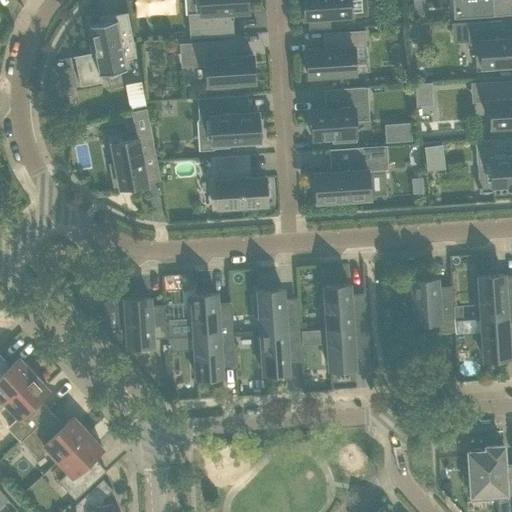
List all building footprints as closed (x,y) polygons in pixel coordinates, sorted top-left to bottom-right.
[(198,0),(200,12),(188,13),(189,37),(233,34),(232,19),(230,19),(230,11),(248,10),(246,0),(198,0)] [(302,0),(303,18),(307,18),(308,29),(330,27),(329,16),(351,15),(350,0),(302,0)] [(451,0),(453,18),(493,16),(492,0),(451,0)] [(72,56),(72,57),(74,57),(76,70),(77,70),(80,86),(101,82),(99,73),(126,68),(124,59),(136,57),(127,12),(126,12),(110,15),(99,17),(100,22),(89,24),(94,51),(72,56)] [(511,36),(501,37),(500,19),(466,21),(467,41),(473,41),(475,71),(494,69),(493,66),(511,64),(511,36)] [(417,24),(408,24),(408,37),(417,37),(417,24)] [(328,33),(329,47),(305,49),(307,76),(310,76),(310,79),(334,78),(334,74),(355,73),(353,47),(366,46),(365,29),(327,32),(327,33),(328,33)] [(236,82),(254,81),(252,54),(226,56),(225,40),(191,42),(192,59),(204,59),(206,84),(212,84),(213,89),(236,87),(236,82)] [(127,106),(144,104),(142,79),(125,81),(127,106)] [(509,125),(511,124),(511,80),(488,82),(489,100),(488,100),(490,131),(510,130),(509,125)] [(430,82),(415,83),(416,105),(432,104),(430,82)] [(315,126),(316,137),(331,136),(331,142),(356,141),(354,107),(353,107),(353,102),(364,101),(363,86),(328,88),(329,108),(310,109),(311,127),(315,126)] [(241,108),(234,108),(233,95),(197,97),(198,120),(210,119),(212,148),(229,147),(228,142),(259,140),(259,133),(262,133),(261,118),(258,119),(257,112),(241,113),(241,108)] [(146,182),(160,179),(151,134),(111,142),(115,163),(109,164),(113,185),(119,184),(119,187),(133,184),(134,187),(147,185),(146,182)] [(490,162),(491,185),(508,184),(508,187),(510,186),(510,190),(511,189),(511,148),(504,149),(503,137),(474,139),(476,163),(490,162)] [(386,145),(351,147),(352,160),(344,161),(344,165),(330,166),(330,171),(313,172),(314,178),(313,178),(314,195),(315,195),(315,200),(334,199),(335,202),(352,201),(351,198),(370,197),(368,170),(388,169),(386,145)] [(213,207),(241,205),(265,204),(265,196),(269,195),(268,183),(264,184),(263,176),(246,177),(245,170),(247,170),(246,154),(212,156),(213,179),(211,179),(213,207)] [(503,274),(497,274),(497,273),(497,274),(493,274),(493,273),(492,273),(492,274),(489,275),(489,274),(488,274),(488,275),(484,275),(484,274),(483,274),(483,275),(478,275),(478,276),(478,283),(474,283),(475,300),(479,300),(480,304),(479,304),(479,305),(480,305),(480,309),(479,309),(479,310),(480,310),(481,315),(479,315),(479,316),(480,315),(480,317),(511,314),(511,293),(504,294),(503,274)] [(436,278),(431,278),(431,277),(430,277),(430,278),(426,279),(426,278),(426,279),(422,279),(422,278),(421,278),(421,279),(418,279),(418,278),(417,278),(417,279),(411,280),(412,290),(405,291),(406,308),(413,307),(414,322),(420,322),(420,323),(421,323),(420,321),(424,321),(424,322),(425,322),(425,321),(428,321),(429,322),(429,321),(433,321),(433,322),(434,322),(434,321),(439,321),(439,320),(439,318),(452,317),(451,308),(439,309),(437,278),(436,278)] [(348,284),(343,284),(343,283),(342,283),(342,284),(339,284),(338,284),(334,285),(334,284),(334,285),(330,285),(330,284),(329,284),(329,285),(324,285),(324,286),(324,293),(320,294),(321,311),(325,310),(325,314),(325,315),(326,315),(326,320),(325,320),(326,320),(326,325),(325,325),(325,326),(326,326),(326,327),(364,324),(363,304),(350,305),(349,284),(348,284)] [(282,288),(277,289),(277,288),(276,288),(276,289),(272,289),(272,288),(271,288),(271,289),(268,289),(268,288),(267,288),(267,289),(264,289),(263,289),(257,290),(257,298),(254,298),(255,315),(259,315),(259,319),(258,319),(258,320),(259,319),(259,324),(258,324),(258,325),(260,325),(260,329),(259,329),(259,330),(260,330),(260,331),(298,329),(297,320),(285,321),(282,288)] [(188,319),(165,321),(166,338),(193,336),(231,333),(231,324),(218,325),(217,302),(216,293),(210,293),(210,292),(209,292),(209,293),(206,293),(206,292),(205,292),(205,293),(201,293),(201,294),(197,294),(197,293),(196,293),(196,294),(191,294),(190,295),(191,302),(187,302),(188,319)] [(149,297),(144,297),(144,296),(143,296),(143,297),(139,297),(139,296),(138,297),(135,298),(135,297),(134,297),(134,298),(130,298),(130,297),(130,298),(124,298),(124,299),(125,309),(118,310),(119,327),(126,326),(127,346),(133,345),(133,346),(134,346),(133,345),(137,345),(137,346),(138,346),(138,345),(141,344),(142,346),(142,344),(146,344),(146,345),(147,345),(152,344),(152,337),(165,336),(163,316),(151,317),(149,297)] [(462,305),(452,306),(453,319),(462,318),(462,305)] [(511,314),(480,317),(481,318),(480,318),(480,319),(481,319),(481,323),(480,324),(481,324),(481,329),(480,329),(480,330),(481,330),(482,334),(478,334),(479,351),(483,351),(483,358),(484,358),(489,358),(489,359),(490,359),(490,358),(493,358),(493,359),(494,359),(494,358),(498,357),(498,358),(499,358),(498,357),(502,357),(502,358),(503,358),(503,357),(508,357),(508,356),(509,356),(507,336),(511,335),(511,314)] [(352,334),(365,334),(364,324),(326,327),(326,328),(325,328),(325,329),(327,329),(327,334),(326,334),(327,334),(327,339),(326,339),(326,340),(327,340),(327,344),(323,344),(325,361),(328,361),(329,368),(329,369),(335,368),(335,369),(336,369),(335,368),(339,368),(339,369),(340,369),(340,368),(343,368),(343,369),(344,368),(348,367),(348,368),(349,368),(349,367),(354,367),(352,334)] [(286,339),(298,338),(298,329),(260,331),(260,333),(259,333),(259,334),(260,333),(260,338),(259,338),(259,339),(260,339),(261,343),(260,343),(260,344),(261,344),(261,348),(257,348),(258,365),(262,365),(262,373),(263,373),(268,373),(269,373),(273,372),(273,373),(273,372),(277,372),(277,373),(278,373),(278,372),(281,372),(281,373),(282,372),(287,371),(288,371),(286,339)] [(219,343),(232,342),(231,333),(193,336),(193,337),(192,337),(192,338),(194,338),(194,342),(193,342),(193,343),(194,343),(194,348),(193,348),(194,348),(194,352),(190,353),(191,370),(195,369),(196,377),(202,377),(202,378),(202,377),(206,377),(207,377),(210,376),(210,377),(211,377),(211,376),(215,376),(215,377),(216,377),(216,376),(221,376),(221,375),(219,343)] [(19,357),(9,366),(0,356),(0,400),(2,402),(33,373),(19,357)] [(39,398),(48,390),(33,373),(2,402),(16,417),(6,427),(19,441),(51,412),(39,398)] [(73,416),(63,425),(51,412),(19,441),(20,442),(22,441),(38,458),(47,450),(57,461),(88,432),(73,416)] [(93,457),(102,448),(88,432),(57,461),(67,472),(57,480),(75,499),(105,470),(93,457)] [(511,511),(511,484),(506,485),(504,464),(503,445),(485,446),(485,450),(482,450),(480,448),(472,449),(470,451),(467,451),(471,500),(472,500),(471,491),(488,489),(489,494),(496,494),(497,511),(511,511)] [(103,498),(112,490),(102,479),(75,504),(75,511),(112,511),(112,503),(104,504),(103,498)]
